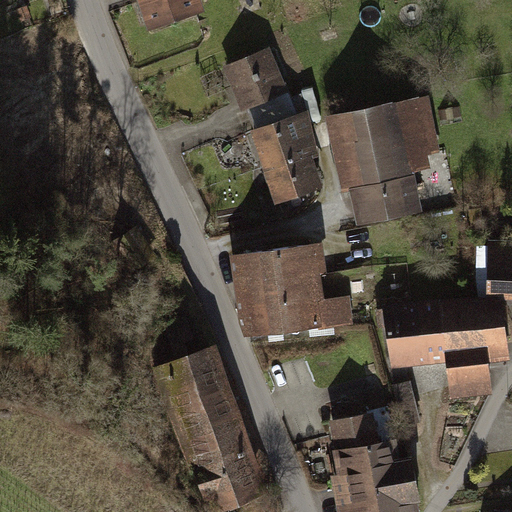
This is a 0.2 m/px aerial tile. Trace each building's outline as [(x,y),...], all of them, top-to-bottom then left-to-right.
[(145,0),(154,27),(197,12),(192,0),(145,0)] [(229,66),(250,116),(293,97),(286,82),(281,84),(266,50),(229,66)] [(250,116),(270,170),(306,157),(294,117),(307,112),(303,92),(293,97),(250,116)] [(341,115),(364,222),(415,211),(411,193),(416,192),(412,171),(406,172),(391,104),(341,115)] [(317,188),(306,157),(270,170),(281,201),(317,188)] [(152,257),(135,232),(119,243),(136,268),(152,257)] [(237,255),(242,293),(286,286),(285,278),(313,275),(319,274),(315,245),(237,255)] [(511,246),(491,246),(490,294),(511,294),(511,246)] [(317,301),(313,275),(285,278),(286,286),(242,293),(248,335),(320,326),(317,301)] [(320,326),(330,325),(329,316),(350,315),(349,298),(317,301),(320,326)] [(393,358),(428,354),(448,351),(486,347),(507,344),(501,299),(421,305),(379,311),(380,324),(388,324),(393,358)] [(350,315),(329,316),(330,325),(350,324),(350,315)] [(166,366),(187,431),(238,413),(214,347),(166,366)] [(448,351),(451,379),(490,375),(486,347),(448,351)] [(490,375),(451,379),(453,395),(492,391),(490,375)] [(411,383),(396,386),(405,425),(420,422),(411,383)] [(388,409),(337,419),(343,449),(341,449),(353,511),(414,511),(412,497),(420,496),(413,459),(400,461),(395,438),(394,438),(388,409)] [(252,452),(238,413),(187,431),(207,483),(202,485),(207,497),(212,495),(217,506),(261,488),(246,454),(252,452)]
